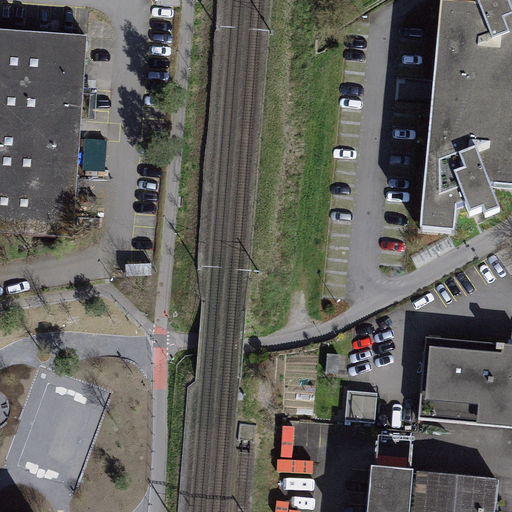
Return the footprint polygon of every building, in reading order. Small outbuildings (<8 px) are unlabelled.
[(441,99),(511,102),(511,0),(501,0),(500,9),(448,5),(441,99)] [(88,49),(0,43),(0,250),(73,256),(88,49)] [(511,102),(441,99),(431,228),(467,231),(470,194),(511,196),(511,102)] [(511,351),(433,345),(427,431),(511,437),(511,351)] [(347,423),(377,424),(378,393),(348,392),(347,423)] [(371,451),(405,459),(410,439),(375,431),(371,451)] [(500,511),(503,485),(371,472),(367,511),(500,511)]
